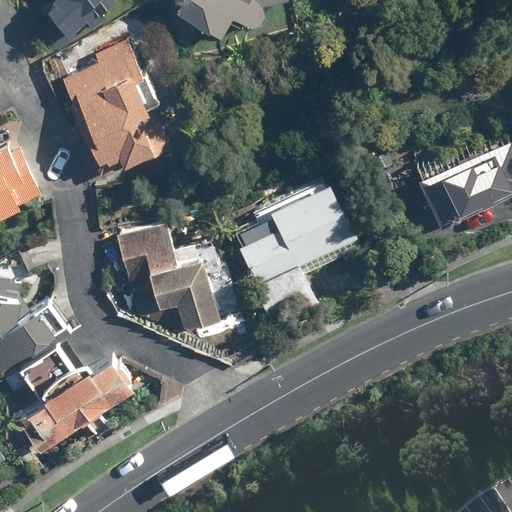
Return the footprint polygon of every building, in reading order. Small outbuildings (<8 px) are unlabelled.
[(50,0),(37,13),(64,41),(80,26),(75,21),(90,7),(99,16),(115,0),(50,0)] [(183,0),(226,22),(273,10),(270,0),(183,0)] [(148,70),(130,23),(58,52),(104,167),(160,144),(150,120),(159,117),(141,73),(148,70)] [(511,129),(417,166),(440,225),(511,196),(511,129)] [(0,206),(26,193),(18,176),(32,169),(14,134),(0,140),(0,206)] [(227,218),(279,334),(328,313),(308,268),(365,242),(332,170),(227,218)] [(169,212),(119,227),(141,312),(176,326),(227,311),(204,234),(178,242),(169,212)] [(28,275),(0,269),(0,363),(69,320),(52,293),(21,312),(28,275)] [(61,337),(22,363),(40,391),(18,405),(41,442),(138,380),(114,343),(79,366),(61,337)] [(0,456),(10,452),(0,433),(0,456)]
